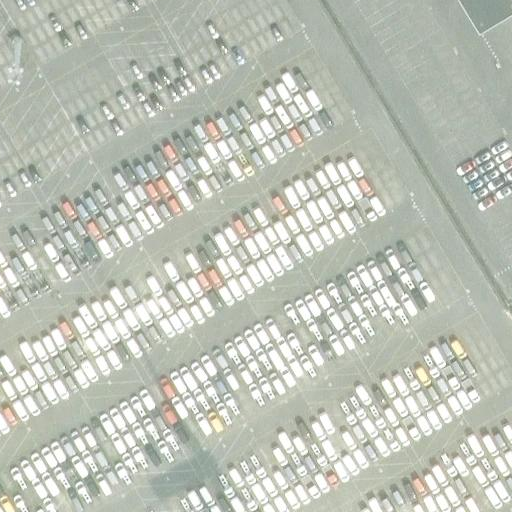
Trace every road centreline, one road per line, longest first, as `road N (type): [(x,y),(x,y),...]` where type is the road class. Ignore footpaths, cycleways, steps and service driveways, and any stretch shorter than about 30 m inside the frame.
road 1 (unknown): [(115,511),(511,278)]
road 2 (unknown): [(0,330),(369,115)]
